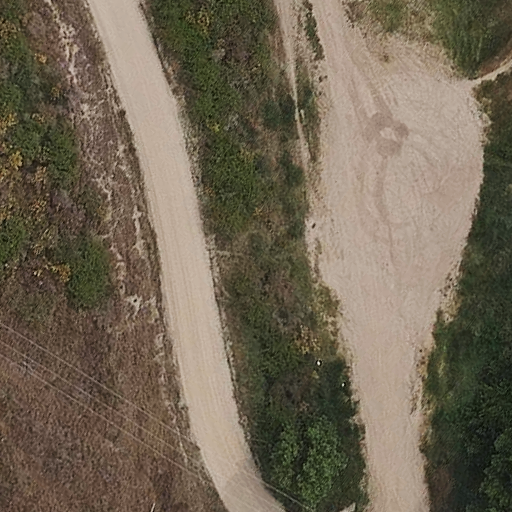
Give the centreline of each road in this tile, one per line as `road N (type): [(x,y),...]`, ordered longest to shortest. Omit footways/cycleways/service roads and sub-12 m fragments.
road 1 (unclassified): [(254,511),(215,420),(161,133),(115,0)]
road 2 (track): [(389,511),(371,155),(323,0)]
